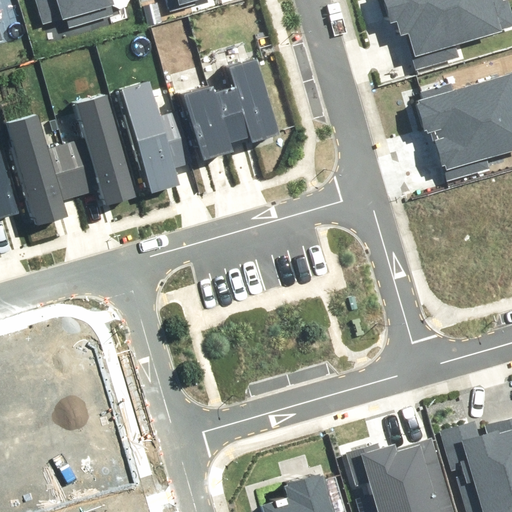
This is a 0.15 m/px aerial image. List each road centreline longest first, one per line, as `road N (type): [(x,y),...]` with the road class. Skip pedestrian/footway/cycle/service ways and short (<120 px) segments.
road 1 (residential): [(420,373),(173,444)]
road 2 (residential): [(122,269),(365,198)]
road 3 (residential): [(365,198),(310,0)]
road 4 (residential): [(420,373),(365,198)]
road 5 (residential): [(122,269),(173,444)]
road 6 (residential): [(0,304),(122,269)]
